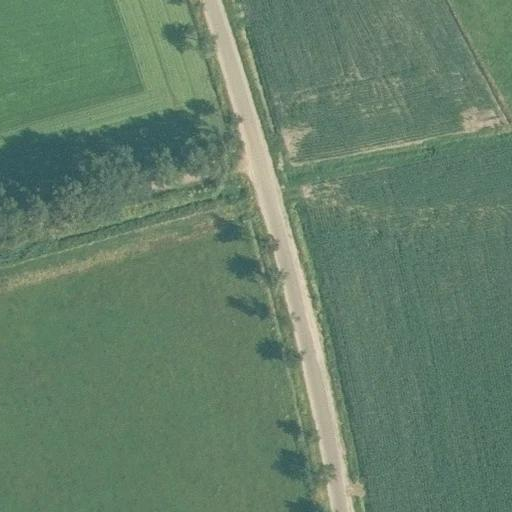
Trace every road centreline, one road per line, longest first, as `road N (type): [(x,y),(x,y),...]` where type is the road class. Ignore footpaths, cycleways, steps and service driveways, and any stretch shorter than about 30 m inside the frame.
road 1 (unclassified): [(340,511),(258,157),(207,0)]
road 2 (track): [(258,157),(0,228)]
